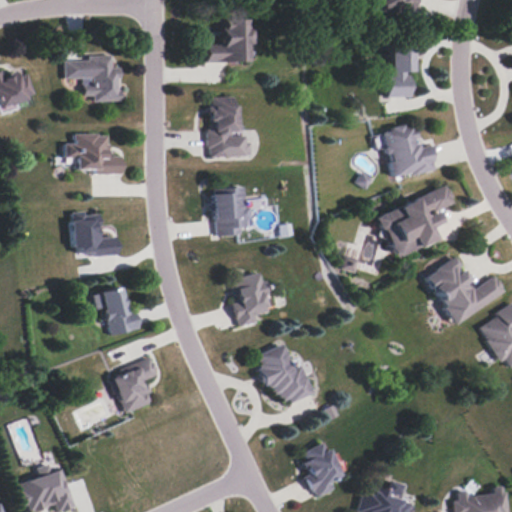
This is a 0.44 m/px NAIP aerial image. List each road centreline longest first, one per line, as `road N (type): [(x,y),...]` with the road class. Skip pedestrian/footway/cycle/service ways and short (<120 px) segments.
road 1 (residential): [(153,0),(155,172),(176,312),(268,511)]
road 2 (residential): [(467,0),(458,53),(461,108),(479,167),(511,219)]
road 3 (residential): [(153,5),(0,18)]
